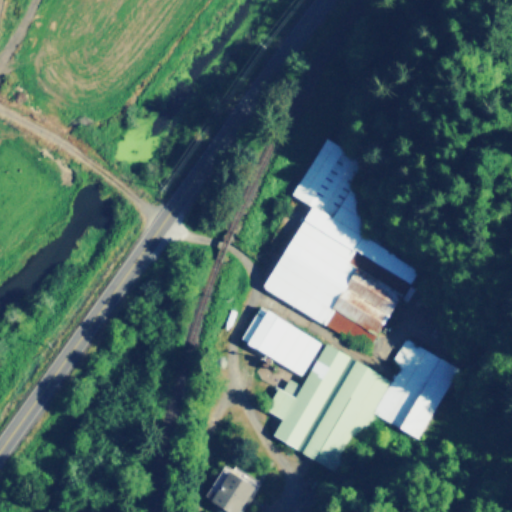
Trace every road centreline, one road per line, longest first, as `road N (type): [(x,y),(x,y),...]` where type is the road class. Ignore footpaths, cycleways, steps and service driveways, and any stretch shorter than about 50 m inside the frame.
road 1 (secondary): [(0,449),(323,0)]
road 2 (track): [(162,221),(0,106)]
